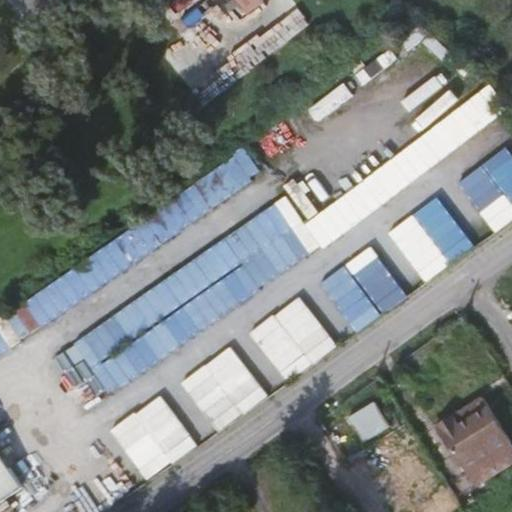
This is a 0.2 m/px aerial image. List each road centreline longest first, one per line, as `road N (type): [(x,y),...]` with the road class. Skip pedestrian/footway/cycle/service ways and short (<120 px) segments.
road 1 (unknown): [(0,365),(318,158),(356,168),(419,236)]
road 2 (tertiary): [(472,278),(141,511)]
